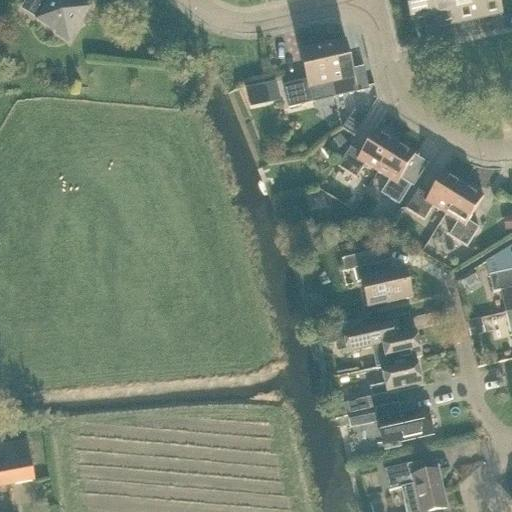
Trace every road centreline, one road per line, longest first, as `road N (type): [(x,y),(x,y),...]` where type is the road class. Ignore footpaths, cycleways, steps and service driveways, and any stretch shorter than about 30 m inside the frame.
road 1 (residential): [(511,149),(469,148),(402,101),(372,0)]
road 2 (residential): [(511,452),(478,410),(446,281)]
road 3 (residential): [(359,0),(235,25),(193,0)]
